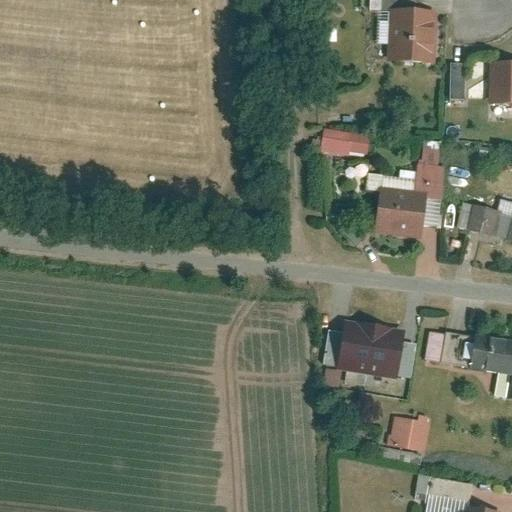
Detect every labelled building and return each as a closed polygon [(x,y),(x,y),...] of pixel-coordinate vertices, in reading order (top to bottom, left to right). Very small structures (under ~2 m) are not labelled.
[(385,0),(386,9),(393,9),(426,9),(425,0),(385,0)] [(392,62),(435,63),(436,10),(426,9),(393,9),(392,62)] [(467,63),(451,62),(450,97),(466,98),(467,63)] [(511,63),(492,63),(491,104),(511,104),(511,63)] [(373,134),(327,129),(324,153),(370,159),(373,134)] [(443,199),(447,166),(421,163),(417,196),(428,197),(443,199)] [(417,196),(383,192),(377,234),(423,240),(428,197),(417,196)] [(471,229),(495,235),(501,212),(477,206),(471,229)] [(511,239),(511,235),(511,214),(501,212),(495,235),(511,239)] [(359,322),(346,321),(339,369),(398,378),(405,329),(391,327),(392,320),(360,315),(359,322)] [(421,361),(433,364),(439,335),(426,332),(421,361)] [(511,341),(478,336),(473,369),(511,374),(511,341)] [(432,422),(397,417),(393,447),(428,452),(432,422)] [(411,500),(424,501),(427,479),(414,477),(411,500)] [(476,483),(433,477),(430,497),(473,504),(476,483)]
